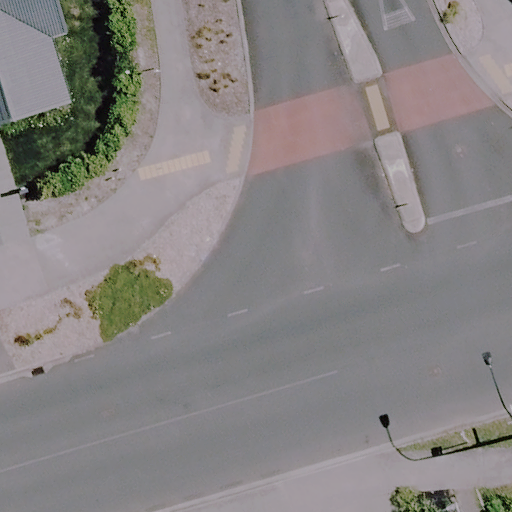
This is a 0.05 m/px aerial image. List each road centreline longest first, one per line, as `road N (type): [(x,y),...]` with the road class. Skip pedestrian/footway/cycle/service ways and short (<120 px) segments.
road 1 (tertiary): [(441,334),(0,473)]
road 2 (residential): [(441,334),(335,0)]
